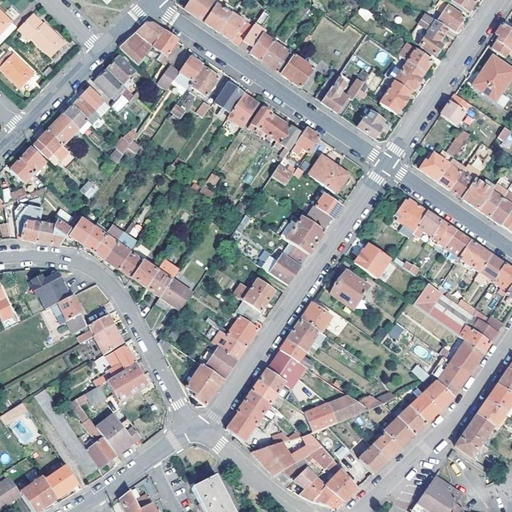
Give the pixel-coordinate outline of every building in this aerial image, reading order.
[(201,21),(213,3),(208,0),(191,0),(184,9),(201,21)] [(475,2),(471,0),(451,0),(450,2),(467,13),(475,2)] [(464,18),(447,6),(438,20),(454,31),(455,31),(457,27),(464,18)] [(216,7),(204,23),(218,33),(230,16),(216,7)] [(370,13),(362,7),(358,11),(368,18),(370,13)] [(0,35),(10,25),(11,24),(0,12),(0,35)] [(262,13),(255,23),(261,28),(269,17),(262,13)] [(252,28),(231,14),(230,16),(218,33),(239,47),(252,28)] [(418,45),(419,45),(423,48),(435,56),(441,47),(438,44),(447,31),(432,20),(428,25),(420,20),(408,38),(418,45)] [(40,21),(28,34),(32,37),(31,38),(51,57),(63,44),(44,25),(43,25),(40,21)] [(0,44),(15,30),(10,25),(0,35),(0,44)] [(148,54),(163,32),(153,25),(145,25),(119,50),(138,68),(139,67),(141,63),(148,54)] [(498,38),(491,49),(503,58),(504,58),(511,45),(511,33),(509,32),(501,27),(495,36),(498,38)] [(249,47),(253,50),(250,54),(259,61),(272,42),(252,28),(239,47),(245,51),(249,47)] [(151,56),(163,64),(178,42),(163,32),(148,54),(151,56)] [(293,57),(272,42),(259,61),(280,75),(293,57)] [(420,53),(407,45),(399,57),(407,63),(423,74),(434,57),(435,56),(423,48),(420,53)] [(9,53),(0,61),(0,67),(1,68),(0,69),(20,88),(33,75),(14,56),(13,56),(9,53)] [(148,54),(141,63),(145,66),(151,56),(148,54)] [(293,57),(280,75),(301,89),(313,71),(293,57)] [(500,94),(511,76),(511,71),(491,57),(472,86),(499,105),(504,97),(500,94)] [(188,58),(178,74),(191,83),(201,67),(188,58)] [(122,86),(134,73),(119,59),(107,71),(122,86)] [(409,95),(412,90),(413,90),(419,82),(418,81),(423,74),(407,63),(393,84),(409,95)] [(336,114),(347,99),(351,102),(357,94),(359,91),(373,70),(366,65),(349,89),(336,80),(330,88),(331,89),(321,103),(336,114)] [(201,67),(191,83),(189,86),(205,97),(217,79),(201,67)] [(170,68),(161,81),(170,86),(173,81),(178,74),(170,68)] [(122,86),(107,71),(94,84),(109,98),(122,86)] [(332,73),(314,99),(321,103),(331,89),(330,88),(336,80),(338,77),(332,73)] [(191,83),(178,74),(173,81),(186,89),(189,86),(191,83)] [(230,114),(243,95),(233,89),(237,83),(231,78),(226,85),(214,103),(230,114)] [(393,84),(379,105),(395,115),(399,110),(400,110),(407,101),(406,100),(409,95),(393,84)] [(104,103),(89,89),(81,98),(95,112),(104,103)] [(242,129),(258,106),(243,95),(230,114),(227,118),(242,129)] [(454,95),(440,116),(458,129),(459,128),(462,123),(459,121),(469,105),(454,95)] [(72,107),(86,120),(95,112),(81,98),(72,107)] [(204,104),(195,117),(201,121),(210,108),(204,104)] [(183,111),(175,105),(170,112),(179,118),(183,111)] [(86,120),(72,107),(63,116),(79,131),(88,122),(86,120)] [(261,108),(250,125),(248,129),(250,130),(253,127),(256,129),(254,131),(257,132),(258,130),(259,131),(270,115),(270,114),(261,108)] [(370,113),(365,119),(364,119),(357,128),(374,140),(381,129),(378,128),(382,121),(370,113)] [(270,115),(259,131),(258,130),(257,132),(256,133),(255,134),(260,137),(263,133),(267,136),(265,139),(267,140),(280,122),(270,115)] [(466,115),(463,122),(471,125),(474,118),(466,115)] [(63,116),(47,132),(61,145),(63,147),(71,139),(75,142),(82,134),(79,131),(63,116)] [(280,122),(267,140),(269,141),(271,139),(275,141),(273,144),(277,147),(278,146),(279,147),(280,146),(279,144),(290,129),(280,122)] [(285,155),(300,134),(291,128),(290,129),(279,144),(280,146),(284,148),(279,155),(283,159),(285,155)] [(503,129),(496,139),(502,143),(509,132),(503,129)] [(306,130),(290,153),(296,157),(302,149),(308,153),(319,138),(306,130)] [(463,130),(446,154),(442,151),(437,158),(432,156),(427,164),(424,162),(418,171),(436,182),(450,162),(469,134),(463,130)] [(61,145),(47,132),(33,146),(47,160),(61,145)] [(128,147),(136,153),(140,147),(132,141),(129,145),(128,147)] [(476,154),(485,157),(489,149),(480,145),(476,154)] [(136,153),(128,147),(125,152),(134,158),(137,154),(136,153)] [(19,161),(32,174),(34,175),(34,174),(37,171),(44,164),(30,150),(19,161)] [(429,153),(423,162),(424,162),(427,164),(432,156),(429,153)] [(108,177),(115,166),(109,159),(101,170),(108,177)] [(346,176),(321,159),(308,177),(334,194),(346,176)] [(9,170),(26,185),(30,181),(27,179),(32,174),(19,161),(9,170)] [(448,191),(460,175),(463,171),(450,162),(436,182),(448,191)] [(156,173),(162,178),(165,173),(154,166),(149,173),(154,176),(156,173)] [(271,178),(284,187),(291,177),(278,167),(271,178)] [(293,175),(300,180),(304,174),(297,169),(293,175)] [(207,182),(215,185),(219,177),(211,174),(207,182)] [(460,175),(448,191),(452,194),(462,201),(474,184),(460,175)] [(477,211),(493,188),(485,182),(484,183),(481,182),(480,183),(476,181),(474,184),(462,201),(477,211)] [(84,195),(93,187),(89,182),(80,191),(84,195)] [(489,219),(501,200),(506,193),(495,186),(493,188),(477,211),(489,219)] [(24,191),(11,196),(13,201),(27,196),(24,191)] [(501,200),(511,207),(511,197),(506,193),(501,200)] [(222,203),(212,196),(207,202),(218,209),(222,203)] [(314,207),(333,220),(341,208),(322,196),(314,207)] [(218,209),(207,202),(205,200),(204,203),(206,204),(204,206),(210,211),(208,214),(218,221),(223,213),(218,209)] [(500,227),(509,214),(511,209),(511,207),(501,200),(489,219),(500,227)] [(405,203),(396,217),(399,219),(397,222),(413,233),(416,229),(427,213),(409,201),(407,204),(405,203)] [(235,210),(243,215),(247,208),(240,203),(235,210)] [(333,220),(314,207),(305,220),(324,233),(333,220)] [(59,209),(56,215),(68,221),(72,216),(59,209)] [(35,243),(39,225),(42,213),(35,211),(32,222),(25,221),(22,236),(16,235),(14,240),(20,240),(35,243)] [(427,213),(416,229),(431,239),(442,223),(427,213)] [(285,240),(300,217),(295,214),(280,236),(285,240)] [(507,231),(511,224),(511,216),(509,214),(500,227),(507,231)] [(60,246),(79,219),(75,215),(66,228),(56,223),(53,228),(50,245),(60,246)] [(324,233),(305,220),(300,217),(285,240),(298,249),(308,256),(324,233)] [(82,245),(94,228),(80,219),(69,236),(82,245)] [(127,233),(138,237),(141,225),(130,222),(127,233)] [(431,239),(445,249),(456,233),(442,223),(431,239)] [(1,225),(5,241),(10,240),(7,224),(1,225)] [(50,245),(53,228),(39,225),(35,243),(50,245)] [(107,233),(95,226),(94,228),(105,236),(107,233)] [(93,253),(105,236),(94,228),(82,245),(93,253)] [(105,261),(117,244),(109,238),(114,232),(110,229),(107,233),(105,236),(93,253),(105,261)] [(445,250),(459,260),(471,243),(456,233),(445,249),(445,250)] [(129,253),(120,246),(122,243),(125,240),(121,237),(117,244),(105,261),(118,270),(129,253)] [(132,250),(122,243),(120,246),(129,253),(132,250)] [(491,257),(471,243),(459,260),(479,274),(480,273),(491,257)] [(354,265),(376,281),(390,260),(369,246),(364,252),(363,252),(354,265)] [(261,268),(287,286),(308,256),(298,249),(294,255),(289,261),(281,255),(276,261),(269,256),(261,268)] [(281,255),(289,261),(294,255),(285,249),(281,255)] [(118,270),(145,288),(156,272),(129,253),(118,270)] [(480,273),(494,282),(504,266),(491,257),(480,273)] [(179,270),(164,260),(162,264),(176,273),(179,270)] [(408,273),(412,267),(406,263),(402,269),(408,273)] [(159,298),(172,280),(176,273),(162,264),(156,272),(145,288),(159,298)] [(412,267),(408,273),(414,277),(418,270),(413,266),(412,267)] [(493,283),(507,294),(511,286),(511,271),(504,266),(494,282),(493,283)] [(368,287),(345,272),(341,279),(336,280),(334,284),(335,288),(330,295),(353,310),(368,287)] [(49,308),(71,297),(63,282),(61,283),(59,280),(53,283),(50,277),(42,281),(39,276),(29,281),(32,287),(33,286),(38,295),(37,296),(38,297),(45,310),(47,309),(49,308)] [(159,298),(179,312),(183,306),(192,293),(172,280),(159,298)] [(274,292),(257,280),(250,291),(267,302),(274,292)] [(240,284),(233,294),(243,301),(250,291),(240,284)] [(38,295),(33,286),(32,287),(29,288),(35,298),(38,297),(37,296),(38,295)] [(413,306),(458,337),(465,327),(471,331),(490,344),(496,334),(485,326),(471,316),(458,307),(437,292),(428,286),(413,306)] [(250,291),(243,301),(238,308),(255,320),(267,302),(250,291)] [(0,324),(3,331),(14,326),(0,294),(0,324)] [(81,314),(71,297),(49,308),(54,318),(61,314),(72,335),(87,327),(80,315),(81,314)] [(301,321),(319,333),(320,334),(331,319),(312,305),(301,321)] [(183,306),(179,312),(174,319),(179,322),(187,309),(183,306)] [(245,348),(257,330),(251,326),(255,320),(238,308),(236,311),(234,314),(238,317),(229,332),(220,326),(218,329),(226,335),(245,348)] [(112,326),(106,316),(87,327),(89,332),(76,340),(79,345),(92,338),(112,326)] [(208,323),(218,329),(220,326),(210,319),(208,323)] [(500,328),(489,320),(485,326),(496,334),(500,328)] [(294,331),(312,344),(319,333),(301,321),(294,331)] [(389,336),(398,340),(403,327),(394,323),(389,336)] [(122,345),(112,326),(92,338),(102,357),(122,345)] [(373,338),(381,343),(387,332),(379,327),(373,338)] [(464,341),(471,331),(465,327),(458,337),(464,341)] [(312,344),(294,331),(287,341),(305,354),(312,344)] [(490,344),(471,331),(464,341),(465,342),(482,354),(490,344)] [(217,348),(236,361),(237,361),(245,348),(226,335),(221,342),(215,338),(211,344),(217,348)] [(157,342),(163,353),(168,344),(160,339),(157,342)] [(280,352),(301,366),(306,370),(307,370),(311,365),(302,358),(305,354),(287,341),(280,352)] [(465,342),(451,363),(468,376),(482,354),(465,342)] [(135,365),(125,347),(113,354),(120,365),(108,372),(109,374),(93,384),(95,389),(97,388),(105,383),(135,365)] [(223,381),(236,361),(217,348),(204,368),(223,381)] [(280,352),(258,383),(276,395),(283,384),(287,386),(301,366),(280,352)] [(451,363),(436,383),(437,384),(451,399),(468,376),(451,363)] [(423,382),(429,375),(417,364),(411,371),(423,382)] [(105,383),(118,405),(148,387),(135,365),(105,383)] [(205,407),(223,381),(204,368),(201,366),(186,388),(196,396),(194,399),(205,407)] [(306,370),(301,366),(287,386),(283,384),(283,385),(292,390),(306,370)] [(511,396),(511,373),(507,370),(496,386),(511,396)] [(276,395),(258,383),(251,393),(269,405),(276,395)] [(437,384),(424,395),(439,411),(451,399),(437,384)] [(511,396),(496,386),(486,401),(505,414),(511,404),(511,396)] [(104,400),(97,388),(95,389),(75,401),(88,420),(93,417),(88,410),(104,400)] [(82,448),(57,412),(44,392),(33,398),(88,478),(99,471),(98,471),(82,448)] [(244,403),(262,416),(269,405),(251,393),(244,403)] [(391,394),(374,402),(381,406),(383,405),(396,400),(395,399),(391,394)] [(439,411),(424,395),(410,408),(425,424),(439,411)] [(314,433),(328,428),(346,421),(364,413),(367,412),(355,403),(347,398),(305,415),(314,433)] [(369,398),(355,403),(367,412),(381,406),(374,402),(369,398)] [(505,414),(486,401),(475,417),(491,428),(494,430),(505,414)] [(262,416),(244,403),(236,414),(254,426),(262,416)] [(0,418),(0,417),(0,421),(5,429),(27,416),(20,406),(0,418)] [(425,424),(410,408),(397,420),(413,436),(425,424)] [(486,436),(491,428),(475,417),(465,432),(481,443),(486,436)] [(116,457),(140,439),(127,420),(118,427),(110,418),(96,429),(116,457)] [(385,435),(399,449),(413,436),(397,420),(383,433),(385,435)] [(116,457),(96,429),(89,421),(83,426),(97,445),(89,451),(85,446),(82,448),(98,471),(116,457)] [(475,452),(481,443),(465,432),(454,448),(470,459),(475,452)] [(372,448),(385,463),(399,449),(385,435),(372,448)] [(281,472),(295,464),(304,458),(321,449),(316,442),(291,456),(284,445),(283,443),(254,452),(251,453),(273,477),(281,472)] [(358,460),(372,475),(385,463),(372,448),(358,460)] [(321,449),(304,458),(307,462),(308,464),(312,459),(325,469),(326,468),(332,461),(321,449)] [(453,451),(448,458),(452,462),(458,454),(453,451)] [(298,468),(307,462),(304,458),(295,464),(298,468)] [(332,461),(326,468),(332,473),(334,470),(338,467),(332,461)] [(291,480),(299,471),(298,468),(295,464),(281,472),(291,480)] [(76,486),(63,468),(42,482),(55,501),(76,486)] [(307,469),(294,482),(304,490),(316,478),(307,469)] [(338,474),(325,487),(343,504),(357,490),(340,469),(336,472),(338,474)] [(232,511),(214,476),(192,488),(203,511),(232,511)] [(20,495),(8,477),(0,482),(0,511),(8,507),(7,505),(20,496),(20,495)] [(343,504),(325,487),(316,478),(304,490),(298,496),(312,503),(329,508),(335,511),(343,504)] [(461,511),(463,510),(455,505),(461,496),(434,478),(411,511),(461,511)] [(39,511),(55,501),(42,482),(41,481),(20,495),(20,496),(31,511),(39,511)] [(140,511),(130,493),(130,492),(120,500),(125,511),(140,511)] [(130,493),(140,511),(160,511),(159,510),(155,511),(147,497),(139,500),(136,494),(130,493)]
